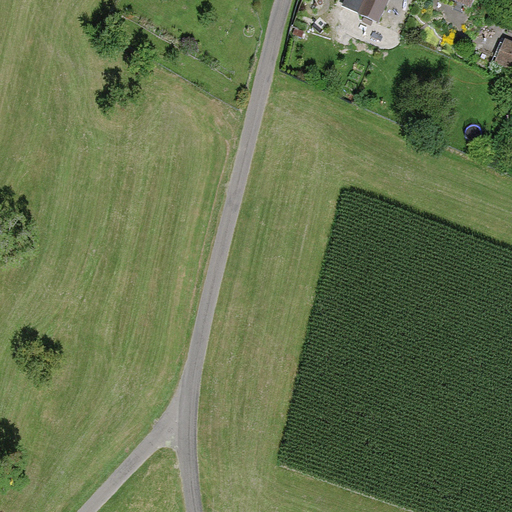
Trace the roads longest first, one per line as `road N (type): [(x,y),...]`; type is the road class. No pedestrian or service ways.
road 1 (residential): [(198,511),(189,401),(284,0)]
road 2 (track): [(90,511),(189,401)]
